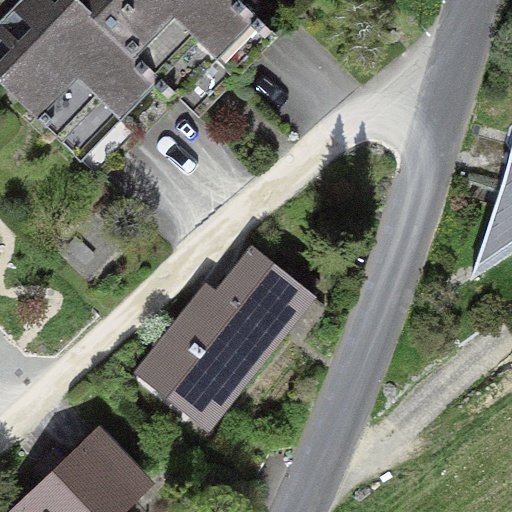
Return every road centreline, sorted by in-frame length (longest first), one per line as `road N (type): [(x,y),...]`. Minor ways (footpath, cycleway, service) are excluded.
road 1 (residential): [(454,75),(360,114),(0,432)]
road 2 (residential): [(299,511),(394,289),(454,75)]
